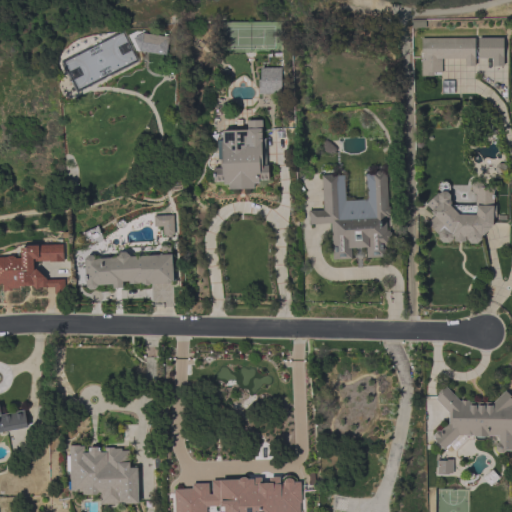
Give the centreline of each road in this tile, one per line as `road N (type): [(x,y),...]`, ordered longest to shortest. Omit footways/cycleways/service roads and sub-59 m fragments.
road 1 (residential): [(0,326),(490,333)]
road 2 (residential): [(179,359),(176,438),(192,470),(295,461),(299,361)]
road 3 (residential): [(387,331),(407,397),(373,511)]
